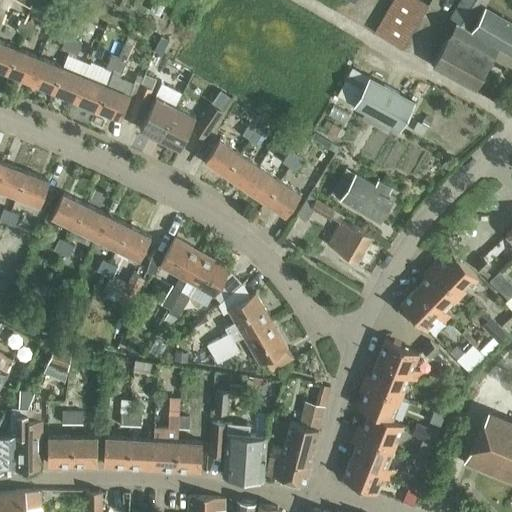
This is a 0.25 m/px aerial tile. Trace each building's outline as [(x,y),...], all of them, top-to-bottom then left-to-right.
[(391,0),(373,31),(401,47),(427,2),(423,0),(391,0)] [(511,21),(484,5),(487,0),(458,0),(449,16),(456,21),(432,64),(473,87),(497,45),(511,53),(511,21)] [(21,15),(16,29),(23,32),(29,18),(21,15)] [(29,18),(23,32),(31,35),(36,21),(29,18)] [(68,50),(74,37),(66,34),(61,47),(68,50)] [(74,37),(68,50),(76,53),(81,40),(74,37)] [(0,67),(8,70),(17,46),(0,38),(0,67)] [(30,79),(40,55),(17,46),(8,70),(30,79)] [(349,51),(340,83),(355,88),(364,55),(349,51)] [(113,68),(118,55),(111,52),(106,65),(113,68)] [(52,89),(62,64),(40,55),(30,79),(52,89)] [(118,55),(113,68),(121,71),(126,59),(118,55)] [(75,98),(85,74),(62,64),(52,89),(75,98)] [(107,83),(97,107),(120,116),(130,92),(135,81),(119,75),(121,71),(113,68),(107,83)] [(129,109),(141,114),(155,78),(144,73),(129,109)] [(97,107),(107,83),(85,74),(75,98),(97,107)] [(352,102),(398,127),(413,100),(368,75),(352,102)] [(158,89),(139,126),(159,136),(175,104),(182,91),(162,81),(158,89)] [(334,91),(330,101),(346,107),(350,97),(334,91)] [(192,129),(204,136),(222,110),(210,102),(192,129)] [(175,104),(159,136),(179,146),(195,114),(175,104)] [(248,137),(256,125),(250,121),(242,132),(248,137)] [(256,125),(248,137),(255,142),(263,130),(256,125)] [(225,172),(239,151),(218,136),(204,158),(225,172)] [(296,153),(288,164),(295,169),(310,147),(304,142),(296,153)] [(288,164),(296,153),(290,148),(282,160),(288,164)] [(245,186),(259,164),(239,151),(225,172),(245,186)] [(309,170),(318,176),(328,161),(319,155),(309,170)] [(0,187),(16,194),(25,170),(3,161),(0,168),(0,187)] [(265,199),(279,177),(259,164),(245,186),(265,199)] [(377,179),(375,184),(345,166),(331,191),(379,220),(394,195),(388,192),(391,187),(377,179)] [(25,170),(16,194),(40,203),(49,178),(25,170)] [(279,177),(265,199),(285,213),(300,191),(279,177)] [(74,226),(85,203),(63,192),(51,215),(74,226)] [(319,198),(314,207),(330,217),(331,215),(340,221),(328,242),(356,259),(371,234),(343,216),(345,214),(319,198)] [(95,236),(107,213),(85,203),(74,226),(95,236)] [(469,220),(486,219),(485,204),(468,205),(469,220)] [(0,227),(3,228),(11,209),(3,206),(0,215),(0,219),(1,220),(0,222),(0,227)] [(11,209),(3,228),(11,231),(19,212),(11,209)] [(116,247),(128,224),(107,213),(95,236),(116,247)] [(128,224),(116,247),(139,258),(150,235),(128,224)] [(0,277),(2,279),(18,243),(0,234),(0,277)] [(61,252),(67,240),(59,236),(45,263),(52,266),(59,251),(61,252)] [(164,318),(201,252),(174,237),(163,256),(156,251),(146,268),(154,273),(159,263),(177,273),(165,295),(174,300),(164,317),(164,318)] [(67,240),(61,252),(67,255),(73,243),(67,240)] [(433,267),(459,293),(477,275),(451,250),(433,267)] [(174,300),(164,318),(171,321),(177,317),(183,305),(189,295),(195,283),(214,293),(221,301),(242,281),(241,280),(232,270),(229,267),(201,252),(174,300)] [(482,255),(473,263),(481,272),(490,263),(482,255)] [(103,273),(110,261),(102,257),(96,270),(103,273)] [(511,290),(511,267),(504,257),(493,266),(511,290)] [(110,261),(103,273),(111,277),(117,264),(110,261)] [(433,267),(417,284),(443,310),(444,308),(459,293),(433,267)] [(117,300),(130,306),(144,277),(131,271),(117,300)] [(228,332),(207,344),(212,353),(233,341),(233,340),(243,334),(243,335),(271,318),(255,291),(250,294),(242,281),(221,301),(218,304),(223,312),(228,309),(235,320),(224,326),(228,332)] [(415,286),(399,302),(426,327),(438,315),(445,322),(450,317),(452,315),(444,308),(443,310),(417,284),(415,286)] [(30,324),(47,333),(57,314),(40,305),(30,324)] [(486,319),(503,336),(507,331),(490,314),(486,319)] [(271,318),(243,335),(259,362),(265,358),(271,369),(293,356),(271,318)] [(485,354),(503,336),(486,319),(481,323),(493,335),(479,349),(485,354)] [(410,372),(412,367),(418,351),(385,337),(377,358),(410,372)] [(430,339),(421,347),(430,356),(438,348),(430,339)] [(47,363),(68,369),(69,358),(71,347),(71,344),(55,340),(47,363)] [(233,341),(212,353),(218,362),(238,350),(233,341)] [(457,358),(465,366),(480,351),(472,343),(457,358)] [(90,351),(88,363),(96,364),(98,352),(90,351)] [(0,384),(13,360),(0,352),(0,384)] [(116,355),(114,367),(122,369),(124,356),(116,355)] [(124,356),(122,369),(130,370),(132,358),(124,356)] [(422,371),(412,367),(410,372),(377,358),(367,382),(401,395),(408,376),(418,379),(422,371)] [(170,364),(168,376),(176,377),(178,365),(170,364)] [(178,365),(176,377),(184,378),(186,366),(178,365)] [(174,382),(174,414),(185,414),(184,382),(174,382)] [(367,382),(358,405),(369,410),(369,409),(391,419),(392,418),(401,395),(367,382)] [(215,410),(227,411),(229,390),(217,389),(215,410)] [(18,411),(27,411),(27,408),(32,394),(20,393),(19,406),(11,406),(11,434),(0,433),(0,467),(17,468),(17,439),(18,411)] [(511,419),(485,408),(465,460),(511,479),(511,419)] [(369,410),(360,433),(393,446),(403,422),(392,418),(391,419),(369,409),(369,410)] [(273,444),(267,472),(303,481),(320,416),(321,414),(302,410),(299,422),(289,419),(283,446),(273,444)] [(17,439),(17,468),(40,468),(39,434),(41,434),(41,417),(27,417),(27,411),(18,411),(17,439)] [(224,453),(227,421),(210,420),(208,452),(224,453)] [(227,421),(224,453),(224,473),(263,475),(266,432),(250,431),(250,422),(227,421)] [(423,438),(427,425),(416,421),(411,433),(423,438)] [(92,433),(91,462),(119,463),(120,425),(92,424),(92,433)] [(120,425),(119,463),(146,464),(147,426),(120,425)] [(427,425),(423,438),(434,442),(438,430),(427,425)] [(147,426),(146,464),(173,465),(175,427),(147,426)] [(175,427),(173,465),(201,466),(203,428),(175,427)] [(53,432),(52,461),(91,462),(92,433),(53,432)] [(351,456),(384,470),(382,475),(392,478),(395,471),(395,470),(386,466),(393,446),(360,433),(352,454),(351,456)] [(351,456),(342,477),(376,491),(382,475),(384,470),(351,456)] [(410,479),(407,485),(418,490),(421,484),(423,479),(412,474),(410,479)] [(0,511),(28,511),(28,504),(43,503),(41,488),(27,487),(0,490),(0,511)] [(86,511),(101,511),(102,489),(87,489),(86,511)] [(213,511),(214,509),(225,509),(225,497),(213,494),(188,494),(187,511),(213,511)] [(254,511),(256,502),(237,499),(235,511),(254,511)] [(276,511),(277,505),(260,502),(258,511),(276,511)]
